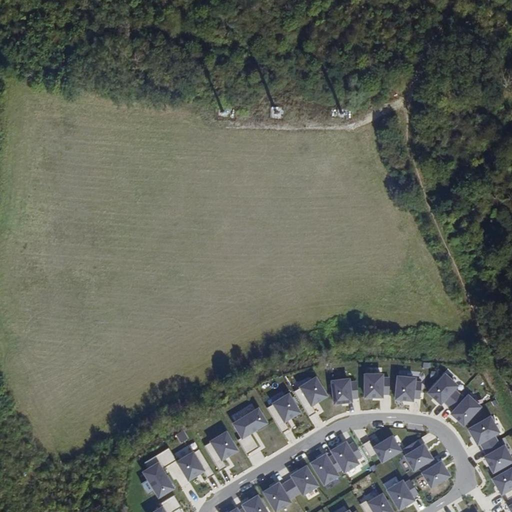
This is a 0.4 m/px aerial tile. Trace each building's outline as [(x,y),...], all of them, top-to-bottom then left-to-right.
[(386,374),(365,373),(365,399),(385,399),(386,374)] [(460,386),(446,373),(428,393),(442,406),(460,386)] [(330,396),(317,376),(300,387),(313,407),(330,396)] [(417,378),(398,376),(395,401),(415,403),(417,378)] [(351,378),(331,380),(334,406),(354,404),(351,378)] [(303,413),(290,393),(273,404),(286,425),(303,413)] [(484,408),(470,394),(451,413),(465,427),(484,408)] [(270,424),(261,408),(233,424),(242,440),(270,424)] [(502,433),(492,416),(469,429),(478,447),(502,433)] [(240,452),(229,431),(211,442),(222,462),(240,452)] [(404,451),(394,435),(374,447),(383,463),(404,451)] [(362,463),(348,440),(331,451),(345,473),(362,463)] [(369,441),(363,445),(371,457),(377,453),(369,441)] [(435,459),(426,444),(405,456),(415,472),(435,459)] [(511,457),(507,447),(489,456),(497,472),(511,464),(511,457)] [(206,472),(194,451),(177,462),(189,482),(206,472)] [(342,476),(328,453),(311,464),(325,487),(342,476)] [(176,489),(160,462),(143,472),(160,499),(176,489)] [(443,463),(425,472),(434,488),(451,479),(443,463)] [(321,487),(308,466),(291,476),(304,497),(321,487)] [(511,469),(496,478),(504,494),(511,489),(511,469)] [(404,481),(391,488),(402,508),(415,501),(404,481)] [(279,511),(294,503),(281,482),(264,492),(276,511),(279,511)] [(269,511),(259,495),(242,505),(246,511),(269,511)] [(393,511),(384,495),(371,502),(375,511),(393,511)]
